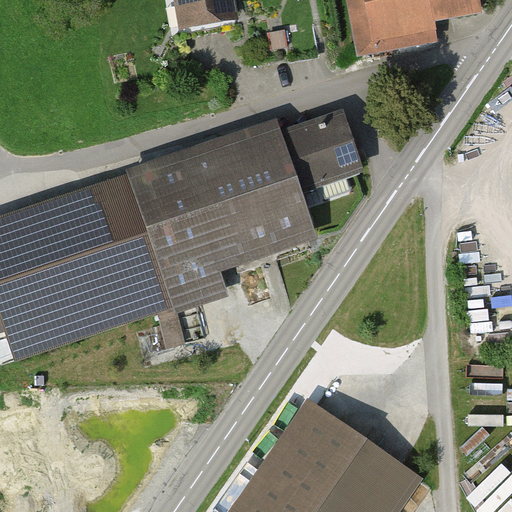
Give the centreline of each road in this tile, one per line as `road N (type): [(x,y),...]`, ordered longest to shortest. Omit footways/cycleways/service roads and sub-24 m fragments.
road 1 (primary): [(175,511),(506,36)]
road 2 (residential): [(506,36),(78,166),(0,170)]
road 3 (track): [(436,137),(455,511)]
